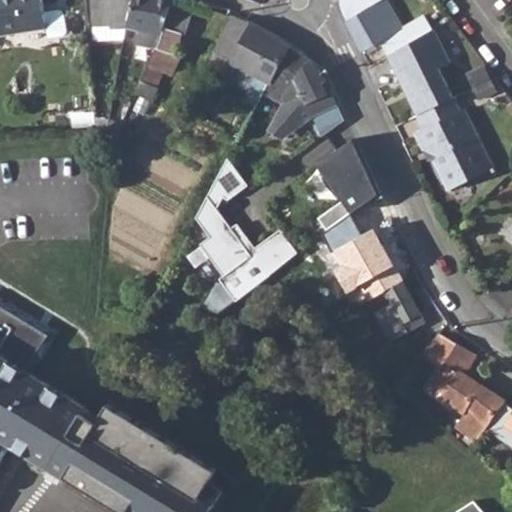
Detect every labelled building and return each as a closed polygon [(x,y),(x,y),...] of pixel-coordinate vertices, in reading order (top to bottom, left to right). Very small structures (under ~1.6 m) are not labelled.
[(0,0),(0,33),(45,26),(43,10),(42,0),(0,0)] [(109,24),(110,27),(124,26),(127,18),(131,0),(92,0),(93,25),(109,24)] [(139,35),(157,37),(162,24),(170,0),(131,0),(127,18),(141,22),(139,35)] [(382,0),(347,20),(364,53),(368,50),(371,55),(378,50),(376,46),(385,40),(390,49),(407,38),(402,30),(406,27),(390,0),(382,0)] [(59,8),(43,10),(45,26),(47,36),(63,34),(65,30),(63,10),(59,8)] [(246,100),(256,105),(263,92),(290,42),(250,21),(232,14),(212,52),(236,65),(258,77),(253,88),(246,100)] [(94,40),(122,40),(124,26),(110,27),(109,24),(93,25),(94,40)] [(181,31),(162,24),(157,37),(134,92),(151,100),(156,86),(154,85),(162,68),(171,71),(178,55),(172,52),(181,31)] [(388,55),(417,114),(453,94),(438,66),(448,60),(432,27),(388,55)] [(303,50),(290,42),(263,92),(281,102),(272,119),(291,129),(312,114),(336,102),(330,89),(326,90),(321,80),(325,79),(320,69),(303,50)] [(468,86),(487,76),(481,64),(462,74),(468,86)] [(230,75),(253,88),(258,77),(236,65),(230,75)] [(417,114),(425,127),(417,131),(425,147),(432,143),(437,153),(431,157),(445,183),(451,180),(456,189),(499,163),(475,121),(473,122),(465,108),(462,109),(453,94),(417,114)] [(336,102),(312,114),(320,134),(343,117),(336,102)] [(281,136),(291,129),(272,119),(267,129),(281,136)] [(104,142),(112,146),(122,120),(107,121),(104,142)] [(97,141),(104,142),(107,121),(95,122),(97,141)] [(353,211),(379,191),(352,136),(317,161),(344,199),(353,211)] [(250,184),(229,156),(196,216),(211,235),(200,243),(223,274),(219,277),(236,299),(300,252),(282,228),(256,247),(247,234),(241,239),(233,228),(218,208),(224,196),(229,199),(250,184)] [(344,199),(317,219),(327,231),(353,211),(344,199)] [(241,239),(247,234),(239,223),(233,228),(241,239)] [(310,286),(333,264),(311,242),(289,264),(310,286)] [(374,313),(389,340),(425,319),(404,278),(383,290),(390,303),(374,313)] [(438,363),(424,384),(466,412),(457,423),(477,438),(486,425),(504,401),(506,399),(465,372),(475,352),(454,340),(438,329),(418,350),(438,363)] [(0,462),(13,444),(49,466),(52,461),(67,471),(64,475),(123,511),(126,511),(131,505),(142,511),(209,511),(222,491),(208,483),(216,469),(109,402),(98,420),(83,410),(85,406),(31,372),(37,361),(0,338),(0,462)] [(511,406),(504,401),(486,425),(511,443),(511,406)] [(455,510),(456,511),(482,511),(471,499),(455,510)]
